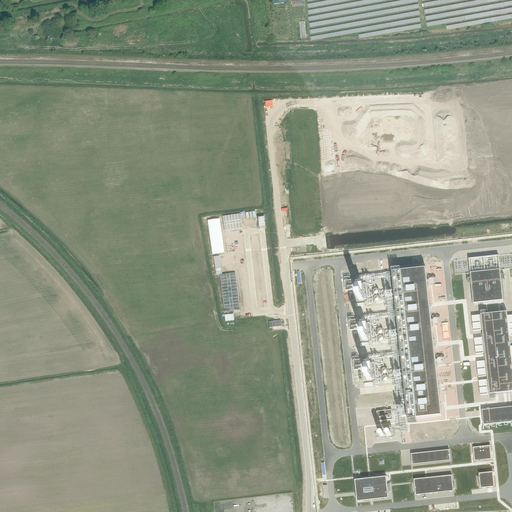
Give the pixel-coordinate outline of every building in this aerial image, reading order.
[(429,201),(398,203),(399,216),(430,214),(429,201)] [(366,207),(367,220),(395,217),(393,204),(366,207)] [(208,219),(213,254),(225,252),(221,218),(208,219)] [(499,256),(469,259),(473,304),(503,301),(499,256)] [(426,269),(392,272),(408,420),(442,416),(426,269)] [(240,309),(236,272),(221,274),(225,311),(240,309)] [(353,280),(344,281),(345,291),(355,290),(353,280)] [(481,315),(472,316),(473,331),(483,330),(483,338),(474,339),(476,354),(485,353),(486,361),(477,362),(478,377),(488,376),(488,380),(479,381),(480,395),(490,394),(490,395),(511,392),(511,360),(511,358),(511,346),(510,347),(509,336),(511,335),(511,315),(507,316),(507,312),(481,315)] [(358,320),(348,321),(350,331),(359,330),(358,320)] [(362,360),(353,361),(354,371),(363,370),(362,360)] [(489,409),(482,410),(483,425),(511,421),(511,406),(491,409),(491,408),(489,408),(489,409)] [(392,410),(377,412),(378,422),(393,420),(392,410)] [(490,446),(473,448),(474,461),(491,459),(490,446)] [(493,472),(479,474),(480,489),(494,487),(493,472)] [(452,476),(414,480),(416,496),(454,491),(452,476)] [(386,477),(355,480),(357,502),(389,498),(386,477)]
